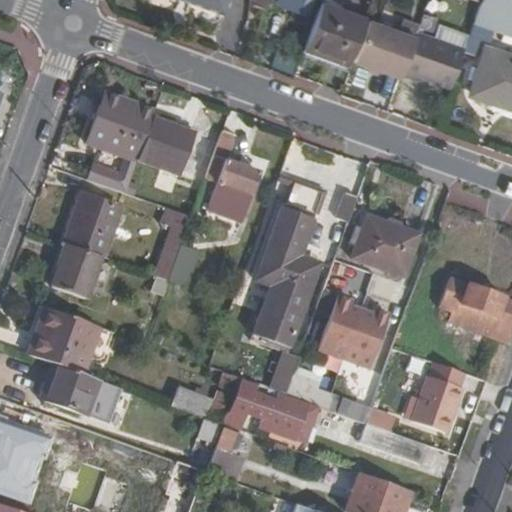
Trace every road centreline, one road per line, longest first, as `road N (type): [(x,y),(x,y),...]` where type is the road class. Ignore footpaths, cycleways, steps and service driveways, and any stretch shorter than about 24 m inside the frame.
road 1 (tertiary): [(73,23),(511,182)]
road 2 (residential): [(73,23),(0,229)]
